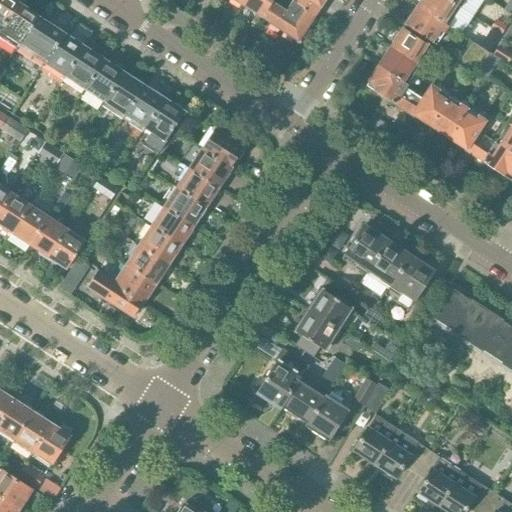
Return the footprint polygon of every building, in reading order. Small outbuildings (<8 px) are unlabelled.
[(19,3),(18,3),(15,1),(14,0),(0,0),(0,30),(15,8),(19,3)] [(245,0),(241,6),(261,19),(273,0),(245,0)] [(300,39),(315,17),(315,16),(292,1),(292,2),(299,7),(292,17),(272,4),(274,0),(273,0),(261,19),(294,41),(300,39)] [(315,16),(325,0),(293,0),(292,1),(315,16)] [(422,0),(418,8),(448,27),(460,9),(446,0),(422,0)] [(446,0),(460,9),(465,0),(446,0)] [(37,16),(25,7),(19,3),(15,8),(0,30),(0,32),(18,44),(37,16)] [(418,8),(412,17),(409,17),(406,22),(407,25),(405,27),(435,46),(448,27),(418,8)] [(38,17),(37,16),(18,44),(16,47),(45,65),(63,36),(62,36),(62,32),(55,28),(52,30),(36,19),(38,17)] [(496,20),(491,28),(501,35),(506,27),(496,20)] [(488,53),(500,35),(491,29),(479,48),(488,53)] [(396,41),(391,49),(419,68),(431,49),(403,31),(402,32),(399,33),(395,38),(396,41)] [(45,65),(65,78),(83,49),(82,48),(82,46),(75,41),(72,42),(63,36),(45,65)] [(472,43),(461,59),(477,70),(488,53),(479,48),(472,43)] [(492,55),(506,65),(511,55),(498,46),(492,55)] [(65,78),(85,91),(103,62),(101,61),(102,59),(95,54),(92,55),(83,49),(65,78)] [(384,60),(379,68),(406,86),(419,68),(391,49),(389,51),(387,52),(383,57),(384,60)] [(499,60),(490,55),(478,72),(487,78),(499,60)] [(102,107),(123,75),(122,74),(122,71),(114,66),(112,68),(103,62),(85,91),(103,103),(101,106),(102,107)] [(371,79),(366,87),(383,98),(394,105),(411,117),(412,115),(422,101),(405,89),(406,86),(379,68),(378,69),(374,70),(370,76),(371,79)] [(102,107),(122,120),(124,117),(143,88),(142,87),(141,84),(134,79),(132,81),(123,75),(102,107)] [(124,117),(144,130),(163,101),(162,100),(162,97),(154,92),(152,94),(143,88),(124,117)] [(430,127),(448,99),(430,88),(422,101),(412,115),(420,120),(420,122),(425,126),(428,125),(430,127)] [(448,138),(454,129),(466,111),(448,99),(430,127),(432,128),(433,131),(439,135),(442,134),(448,138)] [(163,101),(144,130),(151,134),(145,143),(159,152),(183,114),(181,113),(181,110),(174,105),(172,107),(163,101)] [(27,109),(23,115),(33,122),(37,116),(27,109)] [(465,152),(471,144),(478,132),(484,123),(466,111),(454,129),(448,138),(450,140),(451,143),(456,146),(459,145),(465,150),(464,151),(465,152)] [(394,112),(388,122),(397,128),(404,119),(394,112)] [(8,119),(1,129),(16,139),(12,145),(15,147),(23,135),(24,135),(27,132),(15,123),(8,119)] [(511,128),(507,125),(495,143),(511,154),(511,128)] [(66,127),(57,129),(60,142),(69,139),(66,127)] [(214,131),(213,132),(201,150),(229,169),(235,161),(239,160),(242,154),(241,151),(242,149),(214,131)] [(471,144),(465,152),(493,170),(510,181),(511,178),(511,154),(495,143),(478,132),(471,144)] [(28,138),(24,135),(23,135),(15,147),(20,150),(28,138)] [(37,154),(52,164),(60,152),(45,142),(37,154)] [(217,188),(222,180),(226,180),(230,174),(229,170),(229,169),(201,150),(188,170),(217,188)] [(55,168),(73,180),(81,167),(63,155),(55,168)] [(0,173),(6,177),(15,163),(8,158),(0,170),(0,173)] [(188,170),(175,189),(204,208),(210,199),(214,199),(217,193),(216,190),(217,188),(188,170)] [(108,182),(101,193),(112,200),(119,189),(108,182)] [(0,211),(11,194),(0,187),(0,211)] [(175,189),(163,207),(192,226),(198,218),(201,218),(205,212),(204,208),(175,189)] [(64,191),(56,204),(63,209),(71,196),(64,191)] [(29,206),(11,194),(0,211),(0,226),(0,227),(1,231),(6,234),(9,233),(11,234),(29,206)] [(11,234),(29,246),(47,218),(55,207),(37,195),(29,206),(11,234)] [(163,207),(150,227),(179,246),(185,237),(188,237),(192,231),(191,228),(192,226),(163,207)] [(66,230),(47,218),(29,246),(37,251),(39,255),(46,260),(66,230)] [(150,227),(138,246),(167,265),(173,256),(176,256),(180,251),(178,247),(179,246),(150,227)] [(365,275),(386,243),(362,228),(342,260),(365,275)] [(334,229),(326,241),(338,249),(346,237),(334,229)] [(66,230),(46,260),(54,266),(58,264),(66,270),(84,243),(66,230)] [(365,275),(387,290),(408,257),(386,243),(365,275)] [(138,246),(125,266),(154,285),(160,276),(163,276),(167,270),(166,266),(167,265),(138,246)] [(318,246),(314,253),(330,264),(337,253),(326,246),(324,250),(318,246)] [(408,257),(387,290),(410,305),(431,273),(408,257)] [(75,279),(85,266),(77,261),(68,274),(75,279)] [(101,264),(97,271),(104,275),(108,268),(101,264)] [(125,266),(113,284),(142,304),(147,295),(151,295),(155,289),(153,286),(154,285),(125,266)] [(96,274),(87,286),(87,287),(133,317),(134,314),(138,314),(142,308),(141,305),(142,304),(113,284),(96,274)] [(449,289),(430,317),(450,330),(449,332),(451,333),(452,331),(481,350),(480,352),(482,353),(483,351),(501,363),(500,365),(501,366),(502,364),(511,370),(511,329),(501,323),(502,321),(501,320),(500,322),(470,303),(471,301),(470,300),(469,302),(449,289)] [(309,312),(339,331),(352,311),(322,291),(309,312)] [(388,323),(368,309),(362,319),(382,332),(388,323)] [(339,331),(309,312),(295,333),(300,336),(294,345),(306,352),(312,344),(325,352),(339,331)] [(349,338),(359,344),(363,338),(354,332),(349,338)] [(359,344),(349,338),(345,345),(355,351),(359,344)] [(308,367),(282,351),(274,362),(276,363),(256,394),(280,409),(282,407),(289,395),(284,391),(300,367),(306,370),(308,367)] [(282,407),(307,423),(308,423),(323,401),(323,400),(297,384),(306,370),(300,367),(284,391),(289,395),(282,407)] [(366,379),(352,400),(364,407),(376,385),(366,379)] [(375,414),(389,391),(377,384),(376,385),(364,407),(375,414)] [(0,421),(14,400),(6,395),(7,391),(2,388),(0,389),(0,421)] [(324,398),(323,400),(323,401),(308,423),(307,423),(306,425),(329,440),(346,412),(325,398),(324,398)] [(0,421),(0,431),(13,440),(32,413),(30,412),(31,407),(26,404),(23,405),(14,400),(0,421)] [(32,413),(13,440),(15,441),(31,453),(50,424),(43,419),(43,415),(37,412),(34,414),(32,413)] [(352,452),(373,466),(398,427),(377,414),(352,452)] [(50,424),(31,453),(30,455),(49,467),(69,437),(67,436),(67,432),(62,428),(59,430),(50,424)] [(403,467),(413,474),(430,448),(398,427),(373,466),(395,479),(403,467)] [(416,493),(438,507),(462,469),(430,448),(413,474),(425,481),(416,493)] [(17,461),(10,472),(16,477),(23,466),(17,461)] [(25,464),(23,466),(16,477),(35,489),(44,477),(25,464)] [(464,511),(467,508),(473,511),(479,511),(495,489),(462,469),(438,507),(445,511),(464,511)] [(2,471),(0,473),(0,496),(20,509),(31,490),(2,471)] [(511,511),(511,500),(495,489),(479,511),(511,511)] [(0,496),(0,511),(17,511),(20,509),(0,496)]
